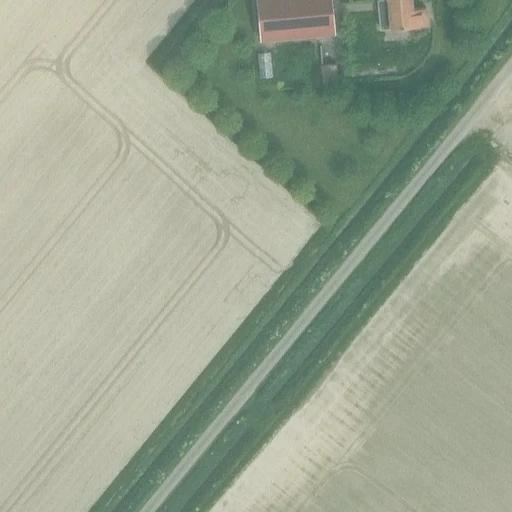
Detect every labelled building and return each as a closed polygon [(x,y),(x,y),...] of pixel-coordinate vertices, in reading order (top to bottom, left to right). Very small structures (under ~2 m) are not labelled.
[(257,0),(261,40),(333,33),(330,0),(257,0)] [(377,0),(381,28),(391,27),(427,24),(425,7),(411,8),(410,0),(377,0)] [(356,49),(356,36),(339,36),(340,49),(356,49)] [(341,55),(343,69),(360,67),(358,53),(341,55)] [(323,83),(337,82),(336,64),(321,65),(323,83)]
